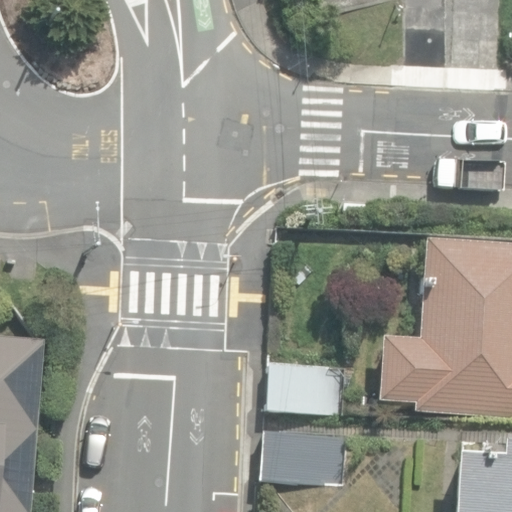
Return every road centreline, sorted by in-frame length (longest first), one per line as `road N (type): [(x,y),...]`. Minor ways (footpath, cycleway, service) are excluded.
road 1 (tertiary): [(182,125),(165,511)]
road 2 (residential): [(511,139),(182,125)]
road 3 (tertiary): [(160,0),(182,125)]
